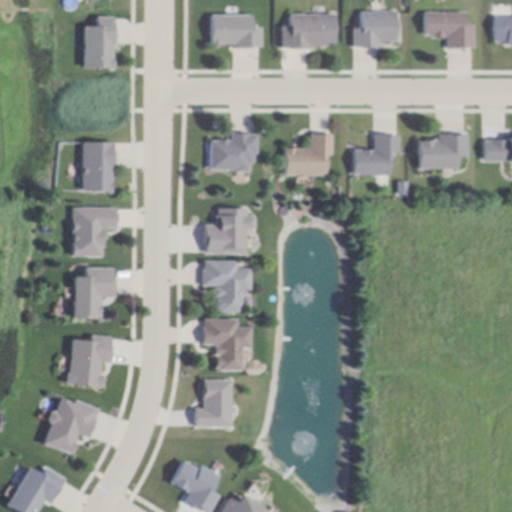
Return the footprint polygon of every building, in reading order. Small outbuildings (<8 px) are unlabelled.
[(360,11),(396,11),(396,41),(380,41),(380,47),(353,48),(353,29),(360,28),(360,11)] [(424,12),(465,11),(466,24),(474,24),(474,48),(447,48),(447,35),(444,35),(444,37),(433,37),(433,35),(424,35),(424,12)] [(289,14),(335,14),(335,43),(324,43),(324,46),(310,46),(310,49),(281,49),(281,27),(289,27),(289,14)] [(210,16),(251,17),(251,28),(260,28),(260,50),(233,50),(233,46),(221,46),(221,47),(208,47),(208,42),(210,42),(210,16)] [(494,17),(511,17),(511,45),(506,45),(506,41),(494,41),(494,17)] [(83,70),(83,28),(95,28),(95,18),(113,19),(113,27),(114,27),(114,47),(113,47),(112,70),(83,70)] [(209,171),(209,142),(216,142),(216,141),(228,141),(228,142),(230,142),(230,135),(248,135),(248,136),(256,136),(256,154),(253,154),(253,163),(248,163),(247,173),(235,173),(235,171),(209,171)] [(325,176),(284,176),(284,149),(309,149),(309,135),(331,135),(331,155),(325,155),(325,176)] [(389,176),(352,176),(352,151),(373,151),(373,135),(390,136),(390,137),(398,137),(398,155),(389,154),(389,176)] [(466,135),(466,158),(456,158),(456,171),(417,171),(417,146),(416,146),(416,143),(423,143),(423,140),(435,140),(435,141),(436,141),(436,135),(456,135),(466,135)] [(511,166),(508,166),(508,162),(482,162),(482,143),(489,143),(489,141),(506,141),(506,142),(508,142),(508,141),(511,141),(511,166)] [(82,193),(82,145),(106,145),(106,143),(113,143),(113,151),(114,151),(114,171),(111,171),(111,193),(82,193)] [(71,209),(115,209),(115,230),(105,229),(105,240),(103,240),(103,248),(101,248),(101,258),(70,258),(70,244),(73,244),(73,235),(71,235),(71,209)] [(244,256),(204,255),(204,247),(203,247),(203,227),(214,227),(214,218),(216,218),(216,210),(245,210),(245,218),(251,218),(254,220),(254,228),(250,231),(244,231),(244,256)] [(203,262),(235,263),(235,270),(249,270),(249,291),(240,291),(240,311),(237,311),(237,313),(218,313),(218,311),(215,311),(215,300),(217,300),(217,298),(213,298),(213,289),(218,289),(218,287),(201,287),(201,272),(203,272),(203,262)] [(72,321),(74,279),(84,280),(84,270),(112,271),(112,278),(113,278),(112,299),(100,298),(99,318),(96,318),(96,322),(72,321)] [(203,320),(235,321),(235,328),(250,329),(249,349),(241,349),(240,372),(218,372),(218,369),(215,369),(215,358),(218,358),(218,357),(213,357),(213,348),(218,348),(218,346),(201,346),(201,330),(203,330),(203,320)] [(90,336),(109,338),(109,347),(110,347),(108,365),(100,364),(99,376),(102,376),(101,389),(67,385),(66,383),(66,375),(68,373),(71,341),(89,343),(90,336)] [(230,382),(230,428),(193,428),(193,410),(202,410),(203,402),(201,402),(202,390),(202,381),(230,382)] [(74,402),(97,411),(93,420),(94,421),(87,439),(77,435),(74,443),(75,444),(70,456),(43,446),(50,426),(48,425),(47,422),(49,415),(52,412),(55,413),(60,401),(72,405),(74,402)] [(14,511),(6,507),(28,470),(40,477),(44,470),(63,482),(49,506),(42,502),(36,511),(14,511)] [(220,511),(227,501),(237,507),(240,502),(247,507),(250,502),(258,506),(255,511),(220,511)]
